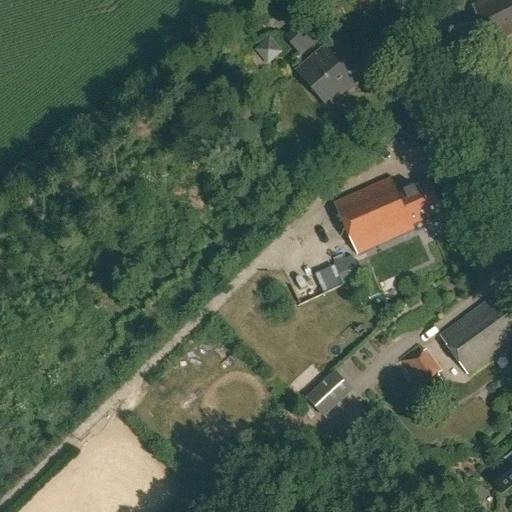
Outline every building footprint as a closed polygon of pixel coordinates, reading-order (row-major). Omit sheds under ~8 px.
[(511,36),(511,0),(486,0),(472,7),(487,35),(498,30),(503,41),(511,36)] [(279,43),(296,62),(321,40),(304,22),(279,43)] [(256,52),(269,65),(282,53),(270,39),(256,52)] [(350,59),(335,41),(298,72),(329,110),(383,65),(367,45),(350,59)] [(394,180),(336,206),(358,255),(415,231),(413,227),(446,213),(432,181),(400,195),(394,180)] [(354,257),(334,266),(344,287),(363,278),(354,257)] [(471,378),(511,348),(511,302),(505,292),(442,338),(471,378)] [(400,362),(423,394),(443,382),(439,375),(442,373),(426,351),(423,353),(420,349),(400,362)] [(335,372),(305,400),(324,420),(354,392),(335,372)] [(511,458),(508,462),(510,464),(490,478),(502,495),(511,488),(511,458)]
